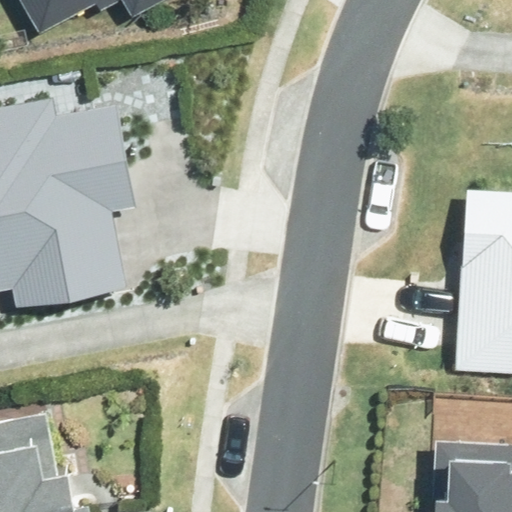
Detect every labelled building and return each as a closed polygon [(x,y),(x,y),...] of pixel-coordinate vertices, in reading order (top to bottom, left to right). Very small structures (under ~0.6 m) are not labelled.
[(123,0),(128,9),(144,0),(10,0),(23,21),(60,0),(123,0)] [(160,259),(146,186),(156,184),(135,78),(83,88),(79,68),(0,83),(0,302),(26,297),(31,323),(139,302),(131,265),(160,259)] [(511,185),(478,183),(466,374),(511,377),(511,185)] [(84,511),(68,437),(0,452),(0,511),(84,511)] [(511,511),(511,455),(468,456),(468,511),(511,511)]
